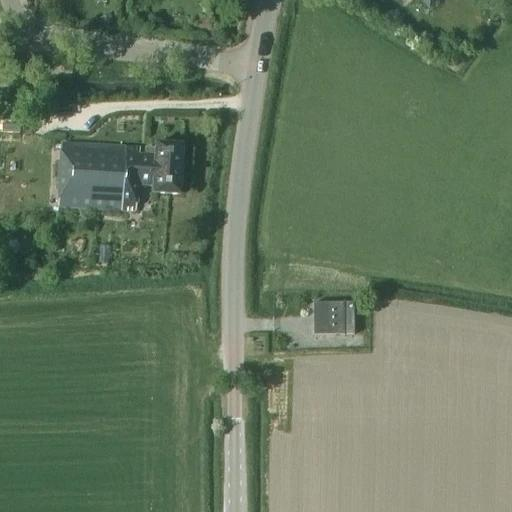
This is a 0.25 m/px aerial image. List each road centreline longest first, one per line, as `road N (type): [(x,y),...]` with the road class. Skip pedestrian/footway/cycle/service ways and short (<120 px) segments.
road 1 (secondary): [(233,511),(232,259),(256,66)]
road 2 (residential): [(256,66),(65,44),(20,20),(9,0)]
